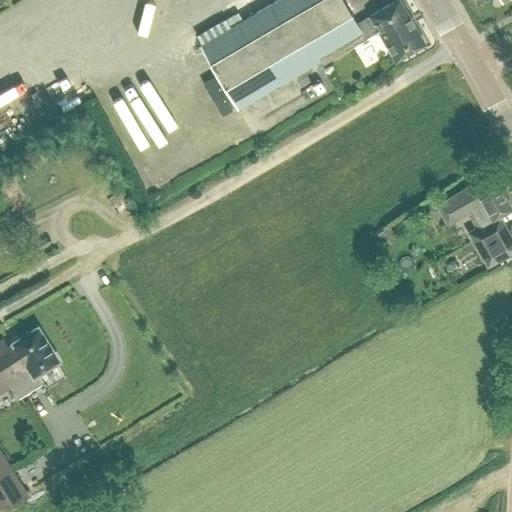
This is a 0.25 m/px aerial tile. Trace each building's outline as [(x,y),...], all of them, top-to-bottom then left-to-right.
[(123,0),(114,27),(129,32),(139,0),(123,0)] [(322,63),(377,31),(394,61),(401,56),(424,43),(399,0),(395,0),(356,23),(342,0),(275,0),(242,20),(237,11),(196,34),(201,44),(199,45),(237,109),(320,61),(322,63)] [(107,103),(125,97),(117,76),(100,83),(107,103)] [(133,105),(118,113),(145,165),(161,157),(133,105)] [(511,252),(511,241),(507,232),(498,216),(511,209),(493,177),(473,189),(471,184),(436,205),(438,209),(447,224),(472,209),(482,225),(468,233),(488,266),(511,252)] [(377,233),(385,245),(397,236),(388,225),(377,233)] [(96,242),(111,236),(107,227),(92,232),(96,242)] [(35,371),(55,359),(36,328),(7,347),(2,340),(0,341),(0,392),(35,371)] [(0,511),(27,495),(0,450),(0,511)]
